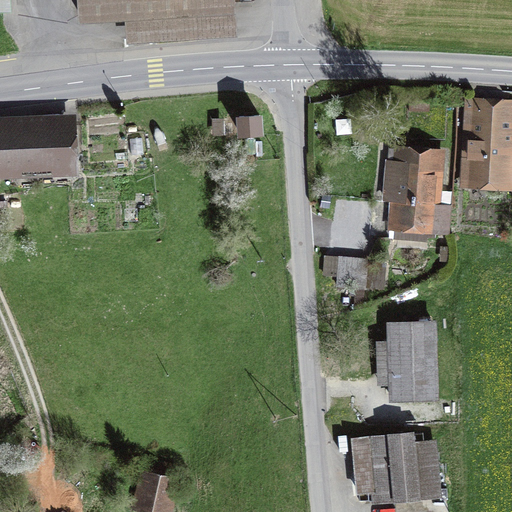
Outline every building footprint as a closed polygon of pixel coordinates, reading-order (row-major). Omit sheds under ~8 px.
[(80,0),(82,18),(232,8),(231,0),(80,0)] [(466,155),(464,180),(504,182),(509,92),(473,90),(472,110),(468,109),(466,141),(470,141),(469,155),(466,155)] [(239,116),(240,134),(261,133),(260,115),(239,116)] [(0,166),(71,163),(70,125),(14,128),(14,127),(0,127),(0,166)] [(430,205),(431,189),(440,190),(442,153),(396,150),(395,162),(388,162),(386,199),(391,199),(390,218),(398,219),(398,223),(399,223),(398,237),(427,240),(427,235),(435,235),(436,232),(448,233),(450,206),(430,205)] [(367,259),(339,257),(337,285),(365,287),(367,259)] [(433,322),(390,323),(392,399),(436,397),(433,322)] [(413,433),(353,438),(358,491),(394,488),(395,498),(418,496),(417,486),(437,484),(434,441),(414,443),(413,433)] [(156,473),(144,470),(137,504),(169,511),(179,466),(159,462),(156,473)]
